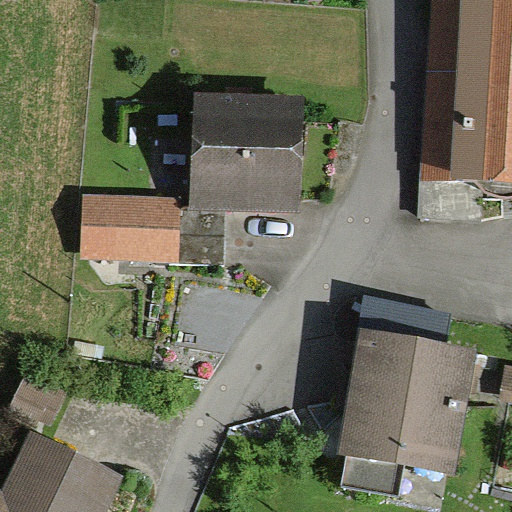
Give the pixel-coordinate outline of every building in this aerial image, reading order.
[(511,186),(511,0),(422,0),(418,184),(511,186)] [(274,111),(179,112),(180,208),(275,208),(274,111)] [(448,370),(340,351),(322,452),(430,471),(448,370)] [(502,410),(511,410),(511,372),(508,372),(502,410)] [(94,511),(103,492),(14,455),(0,488),(0,511),(94,511)]
